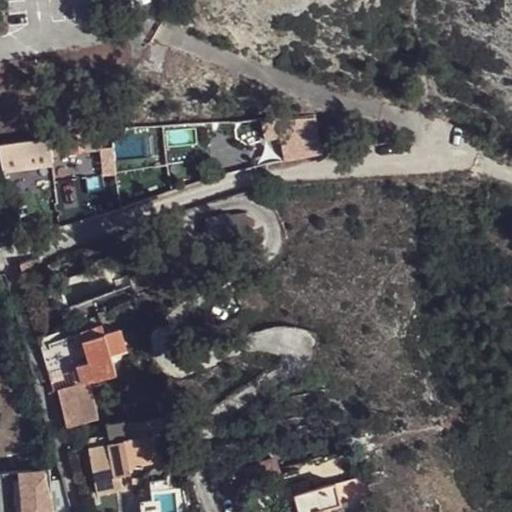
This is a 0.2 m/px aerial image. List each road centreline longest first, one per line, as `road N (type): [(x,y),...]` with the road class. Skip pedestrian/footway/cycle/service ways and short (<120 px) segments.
road 1 (residential): [(10,254),(220,193),(401,163),(479,160)]
road 2 (residential): [(10,254),(81,511)]
